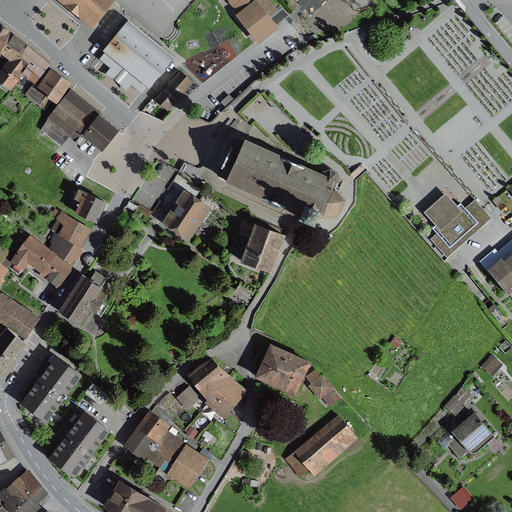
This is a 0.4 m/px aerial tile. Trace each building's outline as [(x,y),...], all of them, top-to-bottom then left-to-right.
[(51,0),(91,31),(113,4),(108,0),(51,0)] [(255,0),(223,0),(238,16),(255,0)] [(255,0),(238,16),(236,17),(259,45),(277,30),(268,19),(277,12),(267,0),(255,0)] [(358,0),(352,0),(350,3),(356,8),(361,2),(358,0)] [(13,30),(0,21),(0,49),(1,50),(13,30)] [(171,60),(128,25),(105,53),(106,55),(102,60),(112,68),(106,75),(119,86),(124,90),(129,84),(141,94),(145,88),(147,90),(171,60)] [(30,42),(13,30),(1,50),(11,56),(7,62),(23,74),(25,70),(32,60),(23,54),(29,44),(30,42)] [(54,61),(29,44),(23,54),(32,60),(25,70),(30,73),(29,76),(36,81),(38,82),(52,63),(54,61)] [(23,74),(7,62),(0,71),(0,77),(13,87),(23,74)] [(41,84),(55,65),(52,63),(38,82),(41,84)] [(51,91),(65,72),(55,65),(41,84),(49,90),(51,91)] [(74,79),(65,72),(51,91),(49,90),(40,105),(46,110),(55,97),(60,100),(74,79)] [(179,73),(153,100),(159,106),(166,112),(192,85),(179,73)] [(49,90),(41,84),(38,82),(36,81),(26,94),(40,105),(49,90)] [(101,112),(73,90),(43,128),(64,144),(70,136),(77,142),(84,134),(101,112)] [(159,106),(153,100),(141,113),(150,116),(159,106)] [(101,112),(84,134),(104,149),(121,128),(101,112)] [(239,148),(232,145),(218,176),(226,180),(223,186),(298,219),(294,228),(307,234),(314,220),(319,223),(334,223),(342,206),(332,194),(338,180),(335,174),(327,171),(321,173),(319,176),(242,142),(239,148)] [(110,199),(82,187),(80,190),(72,207),(100,220),(110,199)] [(213,205),(186,188),(165,221),(192,238),(213,205)] [(461,213),(456,208),(445,195),(423,214),(434,227),(440,233),(461,213)] [(130,201),(127,207),(135,211),(138,205),(130,201)] [(456,208),(461,213),(440,233),(434,227),(431,230),(436,235),(430,240),(447,259),(491,220),(483,211),(474,201),(465,210),(460,204),(456,208)] [(139,205),(136,211),(149,218),(152,211),(139,205)] [(59,233),(81,247),(94,228),(68,212),(63,209),(61,211),(57,218),(59,218),(66,223),(59,233)] [(84,249),(81,247),(59,233),(66,223),(59,218),(52,228),(57,231),(50,241),(53,243),(50,246),(75,262),(84,249)] [(249,236),(252,227),(240,224),(238,232),(249,236)] [(283,238),(252,227),(249,236),(238,266),(269,277),(283,238)] [(58,253),(32,233),(13,259),(25,269),(30,263),(43,273),(58,253)] [(76,266),(58,253),(43,273),(61,286),(76,266)] [(500,259),(484,273),(505,298),(511,292),(511,254),(503,262),(500,259)] [(10,269),(0,261),(0,287),(6,279),(4,277),(10,269)] [(89,282),(80,277),(57,314),(61,316),(79,327),(89,312),(100,319),(108,306),(97,298),(109,279),(96,271),(89,282)] [(241,281),(234,293),(249,303),(258,290),(241,281)] [(41,316),(3,291),(0,295),(0,324),(1,325),(5,320),(28,336),(41,316)] [(28,339),(9,325),(3,333),(0,331),(0,368),(4,372),(28,339)] [(394,338),(390,345),(396,349),(401,343),(394,338)] [(314,359),(274,341),(259,374),(299,392),(314,359)] [(59,353),(25,400),(51,419),(85,372),(59,353)] [(492,356),(481,367),(491,377),(502,366),(492,356)] [(214,357),(205,364),(221,385),(232,374),(214,357)] [(205,364),(191,373),(210,397),(219,387),(221,385),(205,364)] [(313,383),(323,375),(318,369),(308,376),(313,383)] [(221,385),(219,387),(238,402),(250,389),(232,374),(221,385)] [(313,383),(310,385),(321,398),(322,397),(331,407),(343,397),(324,374),(323,375),(313,383)] [(93,383),(86,392),(101,403),(108,394),(93,383)] [(190,385),(178,397),(189,409),(201,397),(190,385)] [(210,397),(207,400),(226,416),(238,402),(219,387),(210,397)] [(461,388),(445,409),(455,416),(471,395),(461,388)] [(189,409),(178,397),(172,403),(183,414),(189,409)] [(114,427),(88,408),(53,455),(79,474),(114,427)] [(153,409),(141,425),(167,444),(180,453),(188,443),(169,429),(173,424),(153,409)] [(340,414),(296,450),(311,468),(316,474),(360,438),(340,414)] [(472,415),(437,443),(444,451),(448,447),(460,459),(467,453),(470,454),(473,455),(475,454),(477,453),(494,438),(472,415)] [(167,444),(141,425),(126,444),(154,462),(167,444)] [(191,426),(186,433),(194,438),(199,431),(191,426)] [(0,427),(0,462),(0,463),(1,464),(15,456),(0,427)] [(207,430),(203,435),(210,441),(214,443),(218,438),(207,430)] [(203,435),(199,441),(207,446),(210,441),(203,435)] [(211,459),(188,443),(180,453),(168,472),(173,476),(191,487),(211,459)] [(180,453),(167,444),(154,462),(161,467),(168,472),(180,453)] [(204,447),(202,451),(211,458),(214,454),(204,447)] [(311,468),(296,450),(286,458),(300,476),(311,468)] [(168,472),(161,467),(155,474),(168,483),(173,476),(168,472)] [(9,486),(35,511),(44,505),(40,501),(51,491),(30,468),(21,476),(20,475),(9,486)] [(166,511),(171,504),(123,477),(107,503),(122,511),(166,511)] [(35,511),(9,486),(0,493),(0,511),(35,511)]
